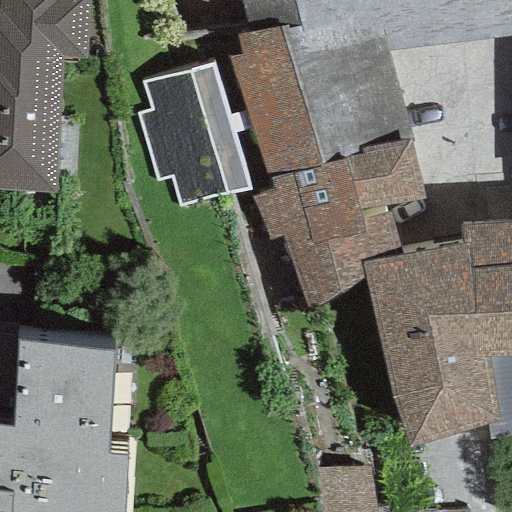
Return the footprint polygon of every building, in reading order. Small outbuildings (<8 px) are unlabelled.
[(0,0),(0,191),(55,194),(62,58),(87,59),(89,0),(0,0)] [(511,0),(242,0),(250,33),(300,20),(302,32),(379,23),(388,51),(511,36),(511,0)] [(425,201),(388,51),(379,23),(302,32),(300,20),(250,33),(236,35),(241,53),(228,57),(246,111),(251,129),(271,190),(254,198),(272,241),(282,238),(306,313),(367,278),(362,264),(403,256),(388,206),(425,201)] [(213,63),(143,83),(151,110),(136,114),(156,183),(172,178),(181,208),(249,188),(234,134),(229,116),(213,63)] [(246,111),(229,116),(234,134),(251,129),(246,111)] [(511,220),(459,222),(462,243),(403,256),(362,264),(367,278),(390,395),(411,448),(497,424),(488,355),(511,353),(511,220)] [(123,511),(126,456),(108,456),(114,352),(15,341),(12,427),(0,425),(0,511),(123,511)]
